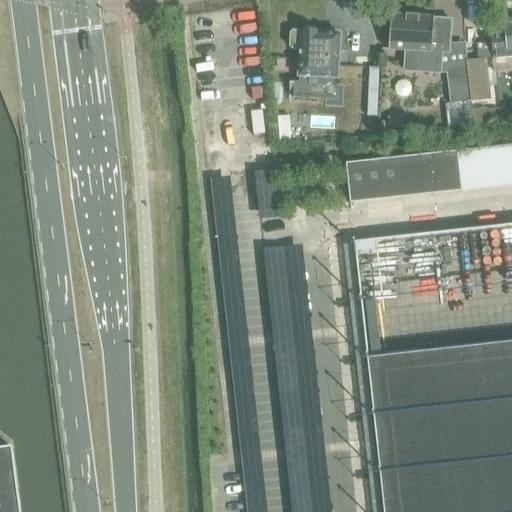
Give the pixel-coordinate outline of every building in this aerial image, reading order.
[(389,16),(387,51),(404,52),(402,72),(441,74),(446,74),(450,104),(470,102),(466,62),(442,64),(442,54),(448,54),(448,43),(450,20),(434,19),(434,18),(389,16)] [(503,30),(489,31),(489,33),(492,61),(493,72),(511,70),(511,21),(502,22),(503,30)] [(337,79),(339,34),(320,33),(317,33),(314,29),(305,29),(302,31),(298,31),(298,32),(292,32),(289,34),(288,47),(291,50),(299,51),(298,59),(297,59),(296,79),(299,79),(298,84),(293,83),(292,99),(335,101),(336,79),(337,79)] [(486,59),(466,62),(470,102),(490,100),(486,59)] [(369,68),(367,92),(377,93),(378,68),(369,68)] [(405,81),(401,81),(397,83),(395,87),(394,91),(396,95),(400,97),(404,97),(408,96),(411,92),(411,88),(409,84),(405,81)] [(367,92),(367,116),(377,117),(377,93),(367,92)] [(450,104),(445,105),(447,129),(473,126),(470,102),(450,104)] [(486,110),(486,109),(472,110),(473,126),(488,124),(487,121),(486,110)] [(499,120),(498,109),(486,110),(487,121),(499,120)] [(311,115),(281,117),(282,141),(313,138),(311,115)] [(387,115),(386,127),(402,128),(402,116),(387,115)] [(461,192),(457,153),(345,165),(350,205),(461,192)] [(511,511),(511,341),(366,358),(383,511),(511,511)] [(0,511),(16,511),(8,449),(0,450),(0,511)]
